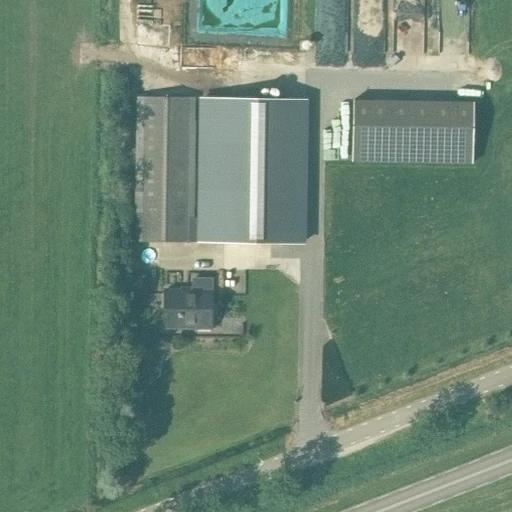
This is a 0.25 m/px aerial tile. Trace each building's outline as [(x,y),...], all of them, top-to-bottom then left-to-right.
[(139,0),(136,17),(150,19),(154,0),(139,0)] [(354,0),(353,10),(372,13),(374,0),(354,0)] [(136,97),(134,243),(201,244),(201,219),(196,218),(197,98),(136,97)] [(202,98),(201,219),(201,244),(304,245),(306,100),(202,98)] [(480,164),(481,101),(358,101),(358,163),(480,164)] [(165,293),(165,328),(211,328),(211,281),(197,281),(197,293),(165,293)]
